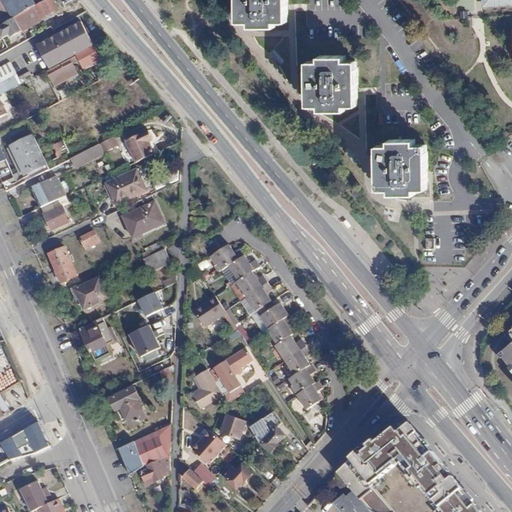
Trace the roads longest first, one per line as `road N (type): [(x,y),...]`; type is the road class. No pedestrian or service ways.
road 1 (primary): [(98,0),(398,366)]
road 2 (primary): [(421,341),(132,0)]
road 3 (unknown): [(442,217),(376,196),(350,145),(301,112),(235,31)]
road 4 (residential): [(345,431),(314,311),(267,250),(240,231)]
road 5 (residential): [(83,443),(0,249)]
road 6 (primary): [(414,387),(511,500)]
road 7 (tertiary): [(511,241),(421,341)]
